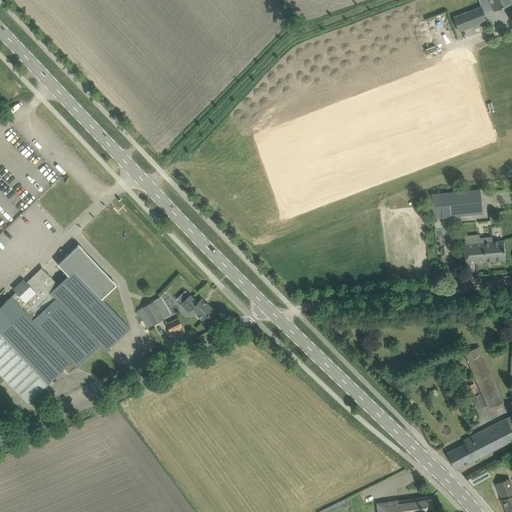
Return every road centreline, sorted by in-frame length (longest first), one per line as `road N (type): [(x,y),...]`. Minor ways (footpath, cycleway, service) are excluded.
road 1 (tertiary): [(267,308),(0,28)]
road 2 (unclassified): [(0,441),(267,308)]
road 3 (tertiary): [(473,511),(267,308)]
road 4 (track): [(385,0),(288,40),(173,167)]
road 5 (track): [(511,285),(293,311)]
